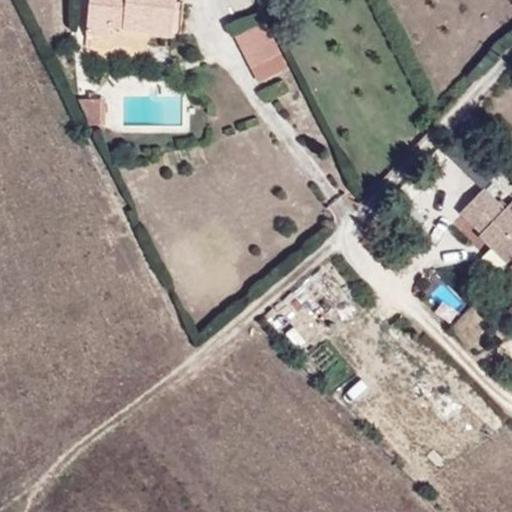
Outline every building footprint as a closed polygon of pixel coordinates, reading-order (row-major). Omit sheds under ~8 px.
[(161,18),(163,0),(76,0),(75,12),(98,15),(99,9),(161,18)] [(273,46),(253,9),(222,28),(240,62),(273,46)] [(278,59),(273,46),(240,62),(246,74),(278,59)] [(98,119),(99,89),(65,88),(79,118),(98,119)] [(511,215),(480,185),(455,209),(473,227),(471,232),(505,265),(505,268),(511,275),(511,215)]
